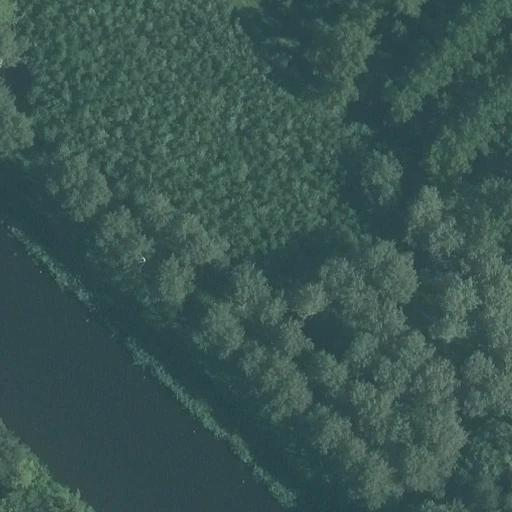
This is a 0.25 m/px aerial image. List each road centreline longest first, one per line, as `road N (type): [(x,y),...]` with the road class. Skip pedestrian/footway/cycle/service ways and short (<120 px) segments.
road 1 (track): [(0,156),(366,511)]
road 2 (track): [(395,511),(511,399)]
